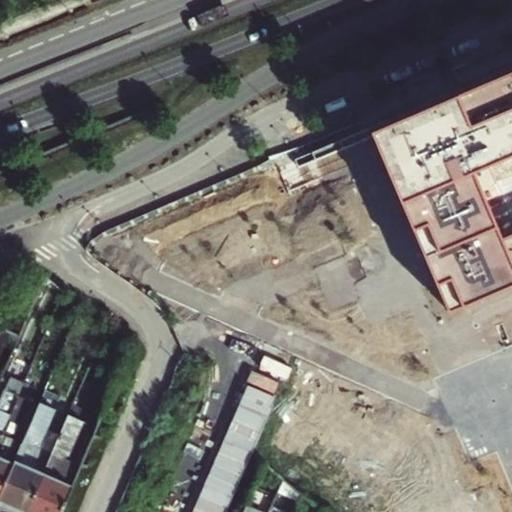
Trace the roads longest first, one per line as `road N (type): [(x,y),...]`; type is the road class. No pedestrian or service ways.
road 1 (unclassified): [(511,10),(264,117),(66,225),(67,249),(132,299),(163,352),(163,373),(100,511)]
road 2 (primary): [(0,216),(127,159),(414,0)]
road 3 (trunk): [(0,131),(345,0)]
road 4 (trunk): [(256,0),(0,102)]
road 5 (primary): [(178,0),(0,71)]
